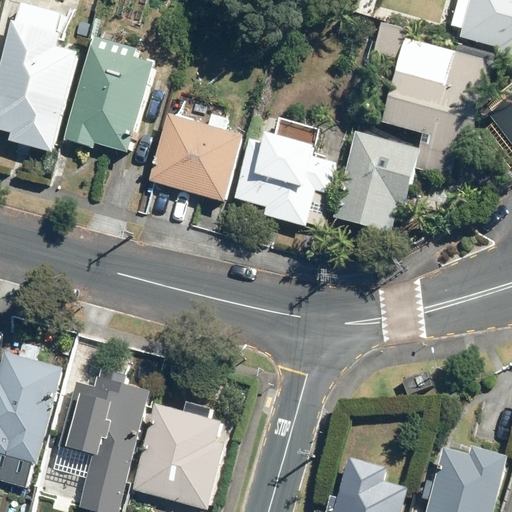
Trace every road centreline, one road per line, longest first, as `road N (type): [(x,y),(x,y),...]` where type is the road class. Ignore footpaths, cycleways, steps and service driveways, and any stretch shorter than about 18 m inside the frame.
road 1 (residential): [(321,320),(0,244)]
road 2 (residential): [(321,320),(269,511)]
road 3 (residential): [(511,282),(406,314),(321,320)]
